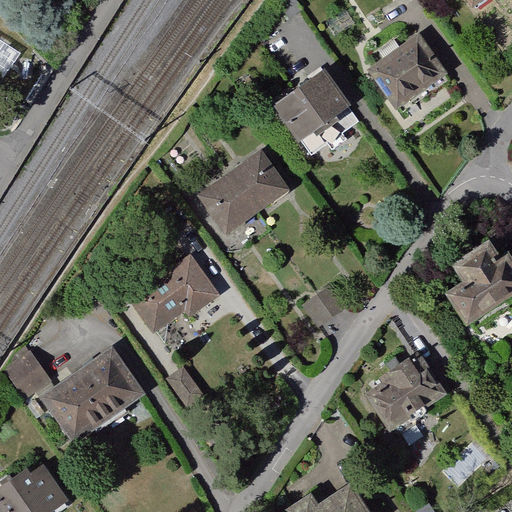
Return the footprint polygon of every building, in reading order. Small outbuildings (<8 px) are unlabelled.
[(473,0),(482,11),(497,0),(473,0)] [(449,81),(421,35),(368,67),(397,113),(449,81)] [(350,113),(322,72),(279,102),(306,142),(314,156),(328,148),(331,154),(347,143),(343,135),(359,124),(350,113)] [(264,151),(234,171),(261,212),(292,193),(264,151)] [(261,212),(234,171),(201,192),(229,232),(261,212)] [(453,291),(475,323),(511,297),(511,244),(505,249),(495,234),(456,262),(468,280),(453,291)] [(217,300),(191,259),(130,297),(155,338),(217,300)] [(329,289),(317,298),(333,318),(345,309),(329,289)] [(333,318),(317,298),(305,307),(319,327),(333,318)] [(149,389),(116,342),(42,393),(75,441),(149,389)] [(418,347),(361,390),(394,433),(451,391),(418,347)] [(48,378),(29,348),(7,362),(26,392),(48,378)] [(211,407),(186,369),(168,382),(192,419),(211,407)] [(53,511),(68,503),(43,463),(0,490),(0,511),(53,511)] [(312,488),(280,510),(281,511),(373,511),(355,485),(325,506),(312,488)]
